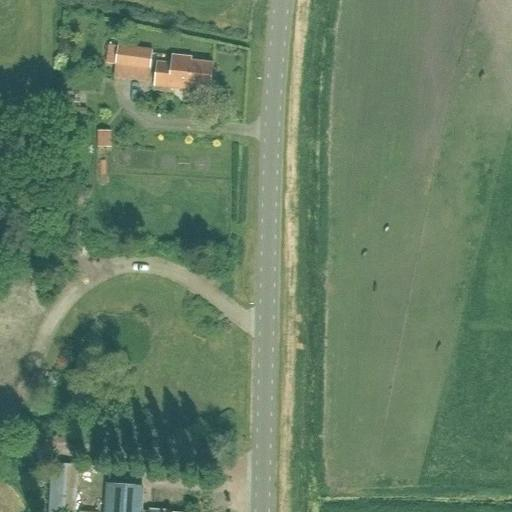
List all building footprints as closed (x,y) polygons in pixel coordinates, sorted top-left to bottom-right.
[(118,46),(115,65),(150,70),(153,51),(118,46)] [(172,56),(171,64),(158,62),(155,86),(188,90),(188,86),(191,87),(190,97),(209,99),(212,64),(191,61),(191,58),(172,56)] [(99,146),(113,145),(113,128),(99,128),(99,146)] [(75,511),(77,465),(50,464),(47,511),(75,511)] [(168,511),(169,511),(150,511),(149,511),(145,511),(141,511),(142,487),(107,485),(105,511),(168,511)]
